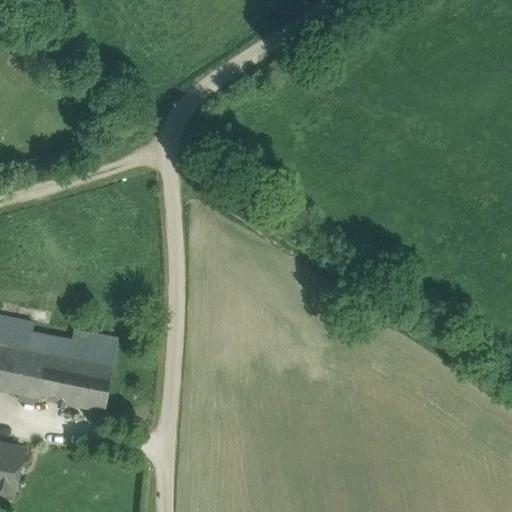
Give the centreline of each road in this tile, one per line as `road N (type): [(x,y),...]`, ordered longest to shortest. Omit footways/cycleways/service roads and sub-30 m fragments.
road 1 (unclassified): [(177,511),(168,159),(160,141),(171,119),(341,0)]
road 2 (track): [(168,159),(511,400)]
